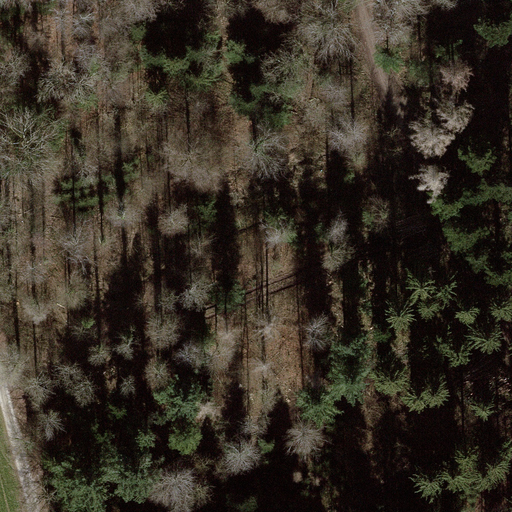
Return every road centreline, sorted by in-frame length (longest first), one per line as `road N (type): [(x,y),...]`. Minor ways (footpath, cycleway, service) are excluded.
road 1 (track): [(511,345),(447,233),(383,89),(357,0)]
road 2 (track): [(0,377),(35,511)]
